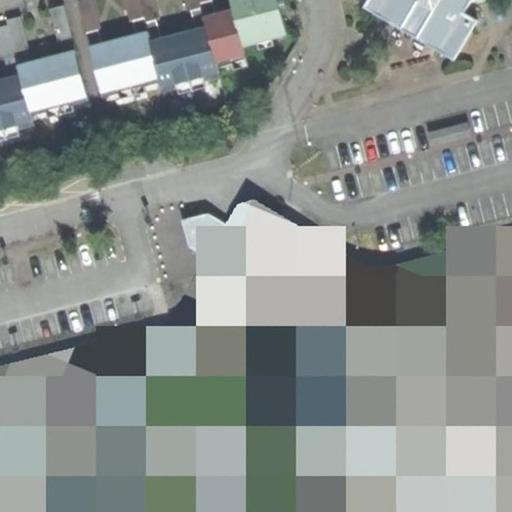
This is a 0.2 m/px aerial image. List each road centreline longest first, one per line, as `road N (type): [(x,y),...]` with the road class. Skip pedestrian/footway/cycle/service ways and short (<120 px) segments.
road 1 (residential): [(0,231),(262,168)]
road 2 (residential): [(319,0),(317,54),(262,168)]
